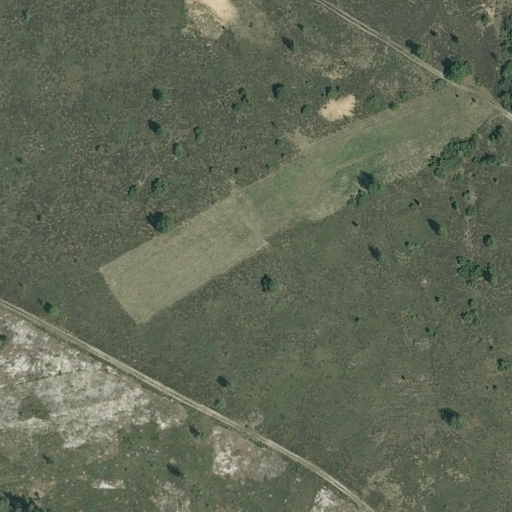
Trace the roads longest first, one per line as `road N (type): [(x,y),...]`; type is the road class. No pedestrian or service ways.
road 1 (track): [(371,511),(309,465),(0,301)]
road 2 (track): [(320,0),(511,118)]
